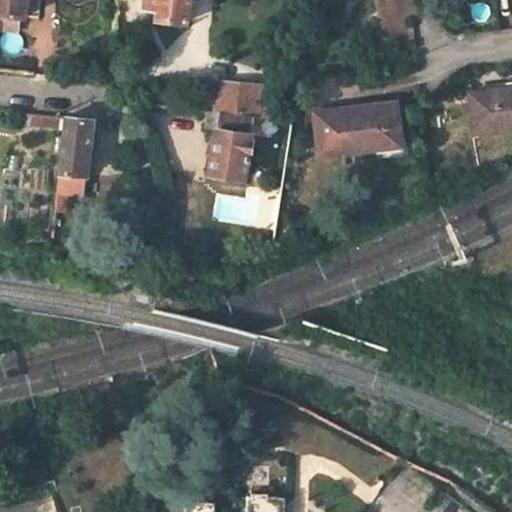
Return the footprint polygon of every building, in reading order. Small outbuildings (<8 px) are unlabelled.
[(0,0),(0,30),(17,32),(19,17),(24,18),(25,0),(0,0)] [(187,23),(190,0),(136,0),(147,2),(147,8),(159,10),(157,19),(187,23)] [(256,118),(259,89),(219,84),(215,113),(254,117),(256,118)] [(511,128),(511,90),(473,95),(476,132),(511,128)] [(402,145),(397,103),(316,113),(321,155),(402,145)] [(209,112),(206,129),(217,131),(210,174),(243,180),(254,117),(209,112)] [(68,190),(82,191),(93,122),(65,119),(55,208),(66,208),(68,190)] [(284,511),(285,497),(268,497),(268,494),(252,493),(252,496),(247,496),(246,511),(284,511)] [(185,502),(184,511),(215,511),(215,503),(185,502)]
